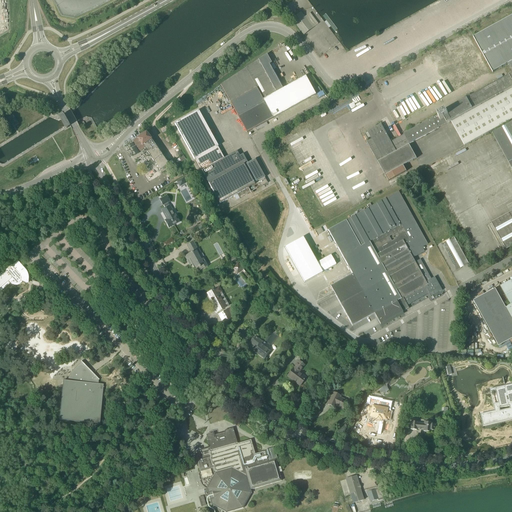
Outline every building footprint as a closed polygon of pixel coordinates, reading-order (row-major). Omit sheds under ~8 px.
[(298,0),(296,0),(293,2),(298,11),(304,8),(298,0)] [(302,19),(298,14),(294,17),(292,19),(295,24),(304,35),(312,28),(304,17),(302,19)] [(238,117),(247,133),(273,118),(315,95),(305,76),(283,88),(284,88),(276,74),(276,75),(274,75),(272,71),(274,70),(270,64),(271,63),(266,54),(220,85),(238,117)] [(195,159),(208,183),(220,204),(237,194),(239,198),(268,183),(255,159),(248,163),(243,154),(239,156),(237,151),(224,158),(218,147),(198,111),(174,124),(194,159),(195,159)] [(13,127),(15,126),(19,123),(14,117),(9,120),(13,127)] [(146,132),(137,138),(133,141),(140,151),(144,148),(160,170),(168,164),(146,132)] [(183,154),(180,148),(178,150),(176,151),(179,157),(176,158),(178,162),(185,157),(183,154)] [(183,177),(176,181),(179,187),(187,183),(183,177)] [(328,230),(352,274),(330,286),(352,326),(374,314),(380,325),(402,312),(409,308),(407,306),(429,293),(431,297),(442,290),(435,277),(431,279),(422,263),(423,263),(422,262),(420,259),(415,262),(412,258),(424,252),(422,247),(427,244),(398,192),(385,199),(328,230)] [(170,206),(168,203),(170,202),(166,196),(159,199),(163,206),(163,205),(165,208),(161,210),(167,219),(165,221),(169,228),(179,222),(175,215),(170,206)] [(511,210),(492,220),(502,243),(511,238),(511,210)] [(285,247),(304,282),(305,282),(322,273),(322,272),(303,238),(302,237),(285,247)] [(456,271),(469,264),(455,238),(441,245),(456,271)] [(187,245),(188,248),(191,253),(185,256),(188,263),(191,261),(192,263),(191,263),(195,270),(199,268),(200,270),(207,266),(206,263),(204,265),(198,255),(201,253),(198,249),(197,249),(193,242),(187,245)] [(322,271),(336,265),(331,254),(317,261),(322,271)] [(28,279),(27,279),(28,277),(27,274),(25,270),(18,262),(18,263),(17,262),(18,261),(13,264),(13,265),(12,266),(11,265),(5,270),(6,271),(4,273),(1,275),(0,276),(0,290),(1,291),(0,292),(11,282),(13,284),(15,284),(18,284),(20,283),(21,281),(22,281),(22,279),(28,279)] [(243,269),(238,263),(232,268),(237,274),(243,269)] [(511,279),(500,286),(511,305),(511,303),(511,279)] [(213,290),(212,290),(212,291),(207,293),(214,305),(212,306),(216,313),(226,307),(218,294),(222,292),(219,287),(213,290)] [(511,320),(495,289),(474,301),(499,345),(511,337),(511,320)] [(223,312),(227,320),(233,317),(228,309),(223,312)] [(301,342),(306,335),(302,332),(297,339),(301,342)] [(256,347),(253,351),(264,359),(270,351),(260,344),(262,342),(254,336),(250,343),(254,346),(255,346),(256,347)] [(69,377),(67,381),(63,381),(59,421),(100,424),(103,384),(98,384),(99,380),(92,373),(91,373),(88,370),(89,369),(81,361),(81,362),(74,369),(71,373),(69,377)] [(293,368),(287,377),(292,380),(296,382),(295,383),(300,386),(306,378),(299,372),(304,365),(299,361),(293,368)] [(482,415),(484,424),(511,417),(511,383),(511,384),(489,389),(495,412),(482,415)] [(341,396),(333,392),(327,404),(335,408),(336,406),(343,409),(347,401),(340,397),(341,396)] [(366,413),(366,414),(367,414),(367,413),(371,415),(370,418),(375,420),(375,421),(380,422),(381,421),(384,423),(384,421),(387,422),(389,416),(386,415),(388,410),(379,408),(381,403),(371,400),(367,410),(368,410),(367,413),(366,413)] [(421,429),(421,430),(421,429),(423,429),(423,431),(425,431),(425,432),(428,432),(430,432),(430,428),(434,428),(435,424),(431,424),(431,423),(424,422),(424,423),(417,423),(417,422),(411,422),(410,429),(416,430),(416,429),(418,429),(419,429),(419,428),(421,428),(421,429)] [(237,444),(233,429),(233,428),(224,431),(225,430),(226,432),(213,436),(213,438),(208,440),(210,447),(208,448),(208,451),(195,455),(196,459),(200,472),(216,467),(217,472),(215,473),(207,488),(208,491),(204,492),(205,497),(209,496),(212,508),(219,511),(222,511),(223,511),(224,511),(229,511),(243,508),(251,493),(250,490),(281,481),(279,473),(282,472),(280,466),(277,467),(275,459),(267,461),(264,451),(255,454),(251,440),(237,444)] [(201,440),(203,436),(191,430),(189,434),(201,440)] [(277,459),(274,447),(265,450),(266,451),(264,451),(267,461),(275,459),(277,459)] [(346,479),(352,500),(353,503),(363,500),(360,488),(359,488),(359,486),(359,485),(356,476),(346,479)] [(367,492),(370,501),(377,499),(378,501),(384,499),(383,497),(380,488),(367,492)]
